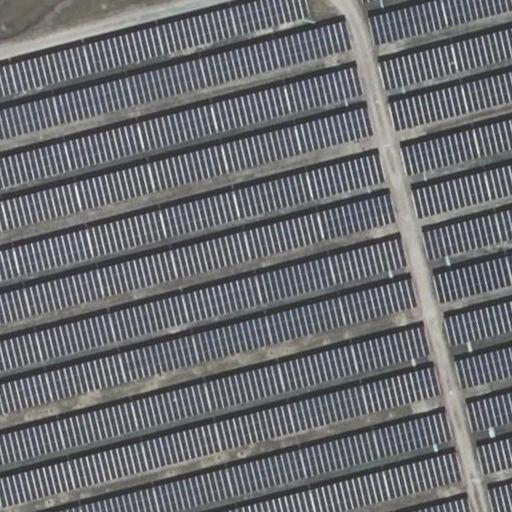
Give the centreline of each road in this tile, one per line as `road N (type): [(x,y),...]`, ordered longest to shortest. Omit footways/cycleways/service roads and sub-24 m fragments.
road 1 (track): [(483,511),(412,229),(342,0)]
road 2 (track): [(0,333),(511,199)]
road 3 (track): [(0,421),(511,288)]
road 4 (track): [(511,105),(0,238)]
road 5 (track): [(0,147),(511,15)]
road 6 (track): [(511,384),(14,511)]
road 7 (track): [(207,0),(0,55)]
road 8 (track): [(511,477),(378,511)]
